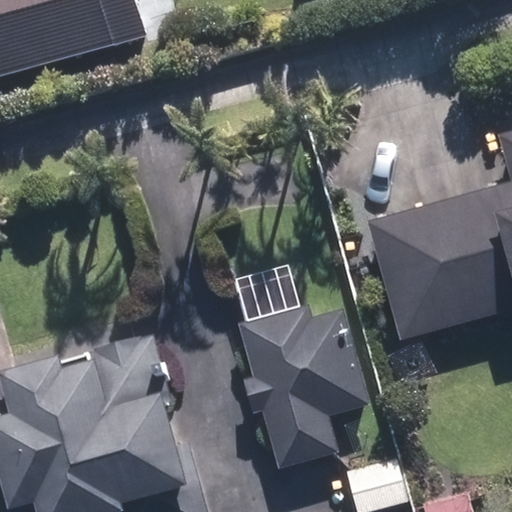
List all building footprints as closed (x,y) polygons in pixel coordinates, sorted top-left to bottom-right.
[(0,0),(0,74),(156,31),(147,0),(0,0)] [(511,129),(509,130),(511,139),(511,178),(377,216),(409,334),(511,306),(511,129)] [(339,411),(381,400),(350,290),(248,319),(264,371),(254,374),(264,408),(273,405),(289,463),(349,447),(339,411)] [(196,438),(166,330),(105,346),(106,354),(83,359),(78,346),(17,363),(20,367),(0,372),(0,511),(34,511),(55,507),(56,511),(111,511),(121,509),(121,511),(220,511),(199,438),(196,438)] [(405,454),(354,468),(365,511),(366,511),(416,498),(405,454)] [(432,499),(435,511),(481,511),(475,486),(432,499)]
